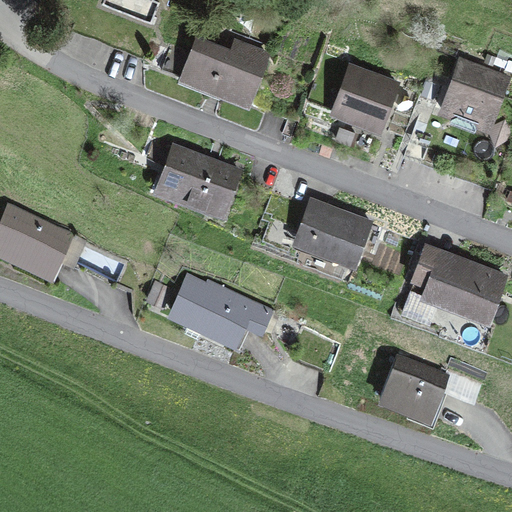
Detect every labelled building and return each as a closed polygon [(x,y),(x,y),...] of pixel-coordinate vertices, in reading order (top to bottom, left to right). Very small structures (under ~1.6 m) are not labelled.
[(82,2),(71,30),(143,58),(154,31),(82,2)] [(265,54),(240,44),(236,54),(201,41),(195,56),(170,46),(162,68),(247,101),(265,54)] [(460,60),(442,109),(452,113),(450,120),(475,129),(477,123),(488,127),(507,78),(460,60)] [(352,67),(341,95),(347,97),(341,113),(379,127),(396,83),(352,67)] [(495,145),(507,140),(510,131),(505,119),(493,124),(489,134),(495,145)] [(422,163),(433,135),(424,132),(427,124),(417,120),(403,156),(422,163)] [(446,140),(433,135),(422,163),(436,168),(446,140)] [(436,168),(450,174),(460,146),(446,140),(436,168)] [(450,174),(464,179),(474,151),(460,146),(450,174)] [(176,147),(160,190),(223,214),(239,171),(176,147)] [(478,184),(488,156),(474,151),(464,179),(478,184)] [(488,156),(478,184),(493,190),(503,162),(488,156)] [(295,240),(355,263),(370,222),(325,205),(322,211),(308,206),(295,240)] [(70,261),(79,241),(9,208),(0,227),(0,248),(50,272),(58,255),(70,261)] [(437,300),(487,319),(504,275),(454,256),(451,265),(424,254),(415,277),(442,288),(437,300)] [(261,329),(271,308),(233,291),(230,297),(188,277),(171,312),(235,340),(244,321),(261,329)] [(148,298),(163,305),(170,288),(155,281),(148,298)] [(380,396),(428,416),(445,374),(396,354),(380,396)]
